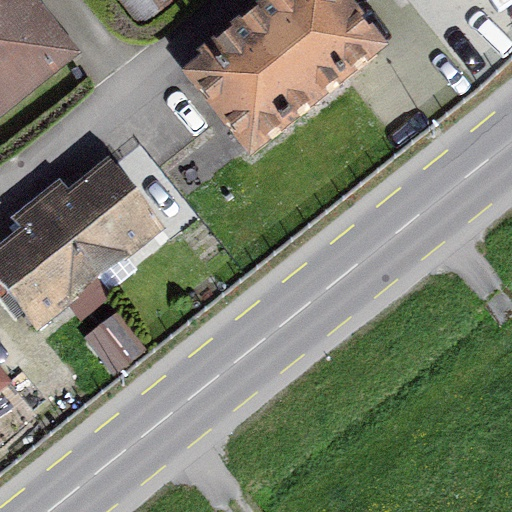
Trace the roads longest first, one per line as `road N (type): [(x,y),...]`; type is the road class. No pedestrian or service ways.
road 1 (primary): [(45,511),(511,141)]
road 2 (residential): [(237,0),(0,187)]
road 3 (track): [(429,207),(511,325)]
